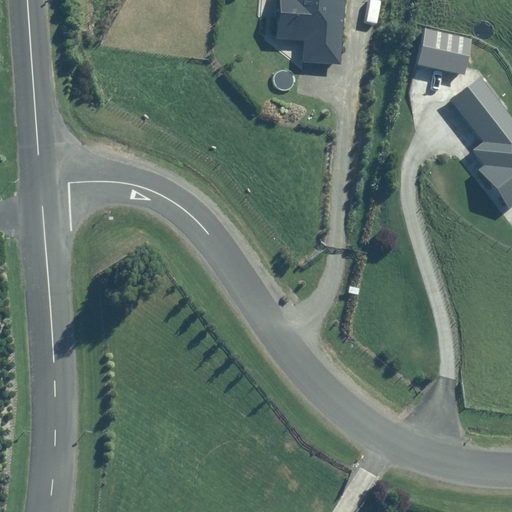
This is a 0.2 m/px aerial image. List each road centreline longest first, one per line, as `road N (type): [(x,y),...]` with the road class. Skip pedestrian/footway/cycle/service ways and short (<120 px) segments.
road 1 (residential): [(41,184),(114,181),(163,195),(187,210),(310,374),(353,417),(407,448),(511,469)]
road 2 (unclassified): [(41,184),(56,402),(49,511)]
road 3 (unclassified): [(30,0),(41,184)]
